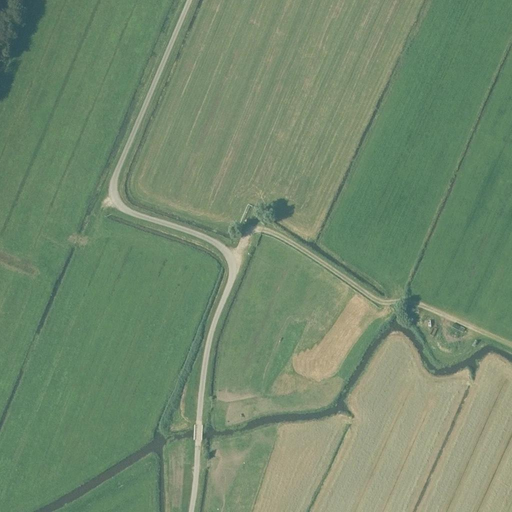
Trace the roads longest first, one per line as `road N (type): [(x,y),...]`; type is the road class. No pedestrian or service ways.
road 1 (track): [(511,346),(405,301),(380,304),(262,230),(249,230),(232,259),(210,239),(117,203),(116,172),(188,0)]
road 2 (residential): [(190,511),(205,354),(232,259)]
